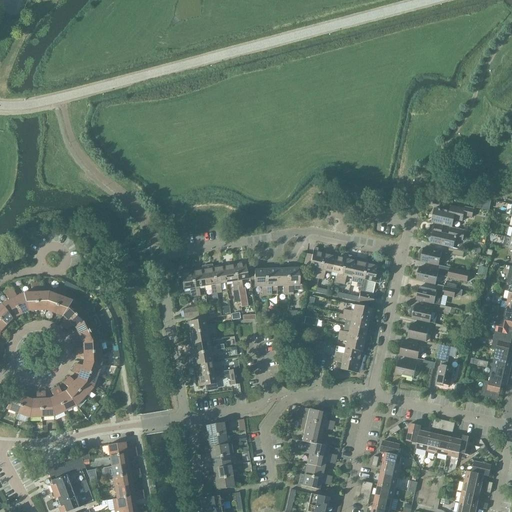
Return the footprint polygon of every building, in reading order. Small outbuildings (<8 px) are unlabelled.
[(431,223),(452,228),(454,220),(462,222),(464,216),(472,218),(475,209),(466,207),(465,209),(451,206),(449,212),(435,208),(431,223)] [(453,228),(451,236),(444,234),(445,226),(435,224),(433,232),(436,232),(435,235),(433,235),(431,235),(428,238),(429,241),(431,243),(453,248),(455,239),(462,240),(465,231),(453,228)] [(303,266),(309,267),(310,268),(315,271),(313,278),(318,279),(324,253),(317,252),(317,249),(314,248),(312,255),(306,254),(303,266)] [(447,254),(459,257),(460,251),(449,248),(447,254)] [(421,262),(439,266),(442,253),(423,249),(423,250),(420,250),(418,259),(421,260),(421,262)] [(325,271),(331,272),(335,256),(324,253),(318,279),(323,280),(325,271)] [(335,282),(339,283),(346,255),(338,253),(337,256),(335,256),(331,272),(337,274),(335,282)] [(346,255),(339,283),(344,285),(346,276),(352,277),(356,260),(353,260),(353,257),(346,255)] [(356,287),(360,288),(367,260),(359,258),(359,261),(356,260),(352,277),(358,279),(356,287)] [(367,260),(360,288),(357,302),(372,305),(374,295),(364,293),(367,281),(373,282),(374,282),(377,283),(378,282),(379,280),(380,276),(381,276),(375,274),(377,265),(374,265),(375,262),(367,260)] [(245,262),(234,264),(238,290),(243,289),(241,280),(248,279),(245,262)] [(234,264),(223,266),(226,283),(232,282),(233,291),(238,290),(234,264)] [(223,266),(212,268),(217,293),(221,292),(220,284),(226,283),(223,266)] [(217,293),(212,268),(202,269),(205,286),(210,285),(212,294),(217,293)] [(298,268),(287,269),(288,295),(293,295),(293,286),(299,286),(298,268)] [(419,268),(416,280),(436,285),(439,272),(419,268)] [(450,268),(448,278),(467,282),(469,273),(450,268)] [(205,286),(202,269),(191,271),(195,297),(200,296),(199,287),(205,286)] [(265,270),(267,296),(271,295),(271,287),(277,286),(276,269),(265,270)] [(287,269),(276,269),(277,286),(283,286),(283,295),(288,295),(287,269)] [(267,296),(265,270),(254,270),(255,287),(261,287),(262,296),(267,296)] [(191,271),(180,273),(182,282),(180,282),(179,284),(180,293),(182,294),(190,293),(191,297),(195,297),(191,271)] [(28,311),(37,311),(36,283),(32,283),(31,284),(32,293),(24,293),(28,311)] [(37,311),(46,311),(49,292),(41,292),(40,284),(39,283),(36,283),(37,311)] [(437,291),(436,297),(442,298),(443,296),(454,298),(456,289),(438,285),(437,291)] [(46,311),(54,314),(63,287),(60,286),(59,287),(56,295),(49,292),(46,311)] [(54,314),(62,317),(72,300),(64,298),(67,290),(66,288),(63,287),(54,314)] [(434,304),(436,297),(437,291),(419,287),(416,300),(434,304)] [(20,315),(28,311),(24,293),(16,296),(13,289),(11,288),(8,290),(20,315)] [(12,319),(20,315),(8,290),(6,291),(5,293),(8,300),(1,303),(12,319)] [(348,293),(347,299),(354,301),(355,294),(348,293)] [(61,325),(64,328),(81,309),(72,300),(62,317),(65,320),(61,324),(61,325)] [(12,319),(1,303),(0,304),(0,319),(6,325),(12,319)] [(344,310),(343,314),(369,320),(368,321),(371,321),(373,313),(370,312),(371,309),(354,305),(353,312),(344,310)] [(439,311),(451,314),(452,308),(440,305),(439,311)] [(412,319),(430,323),(435,324),(437,315),(436,315),(437,311),(415,306),(414,308),(411,307),(409,316),(412,317),(412,319)] [(183,309),(184,318),(198,316),(197,307),(183,309)] [(72,326),(75,328),(90,317),(81,309),(64,328),(66,330),(68,330),(72,326)] [(366,331),(367,328),(370,328),(371,321),(368,321),(369,320),(343,314),(342,319),(346,320),(345,326),(366,331)] [(71,336),(72,339),(95,328),(101,326),(96,315),(90,317),(75,328),(77,332),(71,335),(71,336)] [(499,315),(495,332),(511,336),(511,318),(504,317),(499,315)] [(188,322),(190,333),(215,329),(215,324),(206,326),(205,319),(188,322)] [(435,330),(446,333),(448,327),(436,324),(435,330)] [(408,337),(426,342),(429,329),(411,325),(408,337)] [(340,331),(338,336),(364,341),(367,342),(368,334),(366,334),(366,331),(345,326),(343,332),(340,331)] [(80,340),(82,344),(101,340),(95,328),(72,339),(74,342),(75,343),(80,340)] [(190,333),(191,344),(208,341),(208,335),(216,334),(215,329),(190,333)] [(491,349),(496,350),(509,353),(509,352),(511,337),(511,336),(495,332),(491,349)] [(346,342),(345,348),(361,352),(364,341),(338,336),(337,340),(346,342)] [(75,350),(76,353),(101,352),(101,340),(82,344),(82,349),(77,349),(75,350)] [(189,347),(190,355),(219,350),(218,346),(209,347),(208,341),(191,344),(192,347),(189,347)] [(400,355),(418,359),(421,346),(403,342),(400,355)] [(426,348),(438,351),(440,345),(427,342),(426,348)] [(440,345),(438,351),(436,360),(442,361),(441,365),(447,367),(451,347),(440,345)] [(335,352),(334,357),(362,363),(364,352),(361,352),(345,348),(343,354),(335,352)] [(194,362),(195,365),(212,362),(211,356),(219,355),(219,350),(190,355),(191,363),(194,362)] [(496,350),(493,366),(510,370),(511,361),(511,352),(509,352),(509,353),(496,350)] [(83,357),(83,362),(102,364),(101,352),(76,353),(76,356),(77,358),(83,357)] [(362,363),(334,357),(333,361),(341,363),(340,370),(360,374),(362,363)] [(395,374),(412,378),(415,365),(399,361),(395,374)] [(422,367),(434,369),(435,363),(424,361),(422,367)] [(74,364),(73,368),(97,376),(102,364),(83,362),(81,366),(76,364),(74,364)] [(194,376),(197,376),(222,372),(221,367),(213,368),(212,362),(195,365),(195,368),(192,368),(194,376)] [(437,383),(450,386),(454,368),(447,367),(441,365),(437,383)] [(493,366),(489,382),(489,383),(501,385),(501,386),(506,387),(510,370),(493,366)] [(78,374),(77,378),(93,388),(97,376),(73,368),(72,371),(73,372),(78,374)] [(222,372),(197,376),(194,376),(195,384),(198,384),(199,387),(204,386),(205,392),(206,392),(206,391),(215,389),(216,388),(214,378),(223,376),(222,372)] [(68,377),(66,380),(85,397),(93,388),(77,378),(74,381),(70,377),(68,377)] [(68,388),(65,391),(76,406),(85,397),(66,380),(64,382),(64,384),(68,388)] [(489,383),(489,382),(484,381),(480,398),(497,402),(501,386),(501,385),(489,383)] [(57,387),(54,388),(65,411),(76,406),(65,391),(61,393),(59,388),(57,387)] [(6,409),(17,414),(26,390),(23,388),(21,389),(19,395),(15,393),(6,409)] [(53,397),(49,398),(54,417),(65,411),(54,388),(51,390),(51,391),(53,397)] [(17,414),(29,418),(32,399),(28,398),(30,392),(29,391),(26,390),(17,414)] [(32,399),(29,418),(42,417),(40,392),(37,392),(36,393),(36,399),(32,399)] [(44,392),(40,392),(42,417),(54,417),(49,398),(45,399),(45,393),(44,392)] [(303,419),(333,426),(334,423),(333,422),(325,420),(326,414),(305,409),(303,419)] [(300,430),(304,431),(322,435),(323,429),(331,430),(333,430),(333,426),(303,419),(300,430)] [(197,435),(198,438),(225,434),(229,433),(227,422),(206,426),(207,432),(198,434),(197,435)] [(406,441),(417,444),(420,431),(421,426),(410,424),(406,441)] [(311,444),(329,448),(329,444),(328,443),(320,441),(322,435),(304,431),(302,442),(307,443),(311,444)] [(426,451),(430,434),(420,431),(417,444),(416,449),(426,451)] [(208,441),(209,447),(227,444),(225,434),(198,438),(198,441),(200,442),(208,441)] [(437,453),(441,436),(430,434),(426,451),(437,453)] [(437,453),(448,456),(452,438),(441,436),(437,453)] [(463,436),(462,441),(459,453),(460,453),(470,456),(474,438),(463,436)] [(452,438),(448,456),(458,458),(460,453),(459,453),(462,441),(452,438)] [(400,445),(383,441),(380,452),(398,456),(400,445)] [(489,445),(493,451),(499,448),(495,441),(489,445)] [(109,456),(136,452),(136,449),(135,448),(126,449),(125,443),(107,445),(109,456)] [(311,444),(307,443),(305,453),(309,454),(336,460),(336,457),(335,456),(327,454),(329,448),(311,444)] [(201,456),(201,460),(229,455),(233,454),(231,444),(227,444),(209,447),(210,454),(202,455),(201,456)] [(109,456),(111,467),(129,464),(128,458),(136,456),(137,455),(136,452),(109,456)] [(403,457),(385,453),(383,464),(400,468),(403,457)] [(306,465),(324,469),(325,462),(333,464),(335,463),(336,460),(309,454),(306,465)] [(212,462),(213,469),(230,466),(229,455),(201,460),(202,463),(203,464),(212,462)] [(75,459),(79,470),(85,468),(81,457),(75,459)] [(70,461),(74,473),(79,470),(75,459),(70,461)] [(64,463),(68,475),(74,473),(70,461),(64,463)] [(474,462),(472,472),(472,473),(484,475),(484,476),(489,477),(491,466),(474,462)] [(66,475),(68,475),(64,463),(58,465),(62,477),(66,475)] [(105,479),(113,478),(140,473),(139,470),(138,469),(130,470),(129,464),(111,467),(103,468),(105,479)] [(400,468),(383,464),(381,474),(398,478),(400,468)] [(62,477),(58,465),(53,468),(57,479),(62,477)] [(304,475),(331,481),(332,478),(331,477),(322,475),(324,469),(306,465),(304,475)] [(204,478),(205,481),(232,476),(230,466),(213,469),(214,475),(205,476),(204,478)] [(47,470),(51,481),(57,479),(53,468),(47,470)] [(466,471),(464,482),(482,486),(484,476),(484,475),(472,473),(472,472),(466,471)] [(113,478),(114,488),(132,485),(131,479),(139,478),(140,476),(140,473),(113,478)] [(381,474),(378,485),(396,489),(398,478),(381,474)] [(51,481),(48,482),(59,511),(67,511),(78,508),(66,475),(62,477),(57,479),(51,481)] [(331,481),(304,475),(301,486),(319,490),(320,483),(329,485),(330,484),(331,481)] [(232,476),(205,481),(206,484),(207,485),(215,484),(216,490),(234,487),(232,476)] [(464,482),(462,493),(479,497),(482,486),(464,482)] [(114,488),(116,499),(143,494),(143,491),(142,490),(133,492),(132,485),(114,488)] [(378,485),(376,495),(393,499),(396,489),(378,485)] [(462,493),(459,503),(477,507),(479,497),(462,493)] [(116,499),(118,510),(136,507),(135,500),(143,499),(144,498),(143,494),(116,499)] [(325,511),(329,498),(310,494),(306,511),(325,511)] [(376,495),(373,506),(391,510),(393,499),(376,495)] [(221,511),(219,496),(200,499),(202,511),(221,511)] [(475,511),(477,507),(459,503),(457,511),(475,511)]
